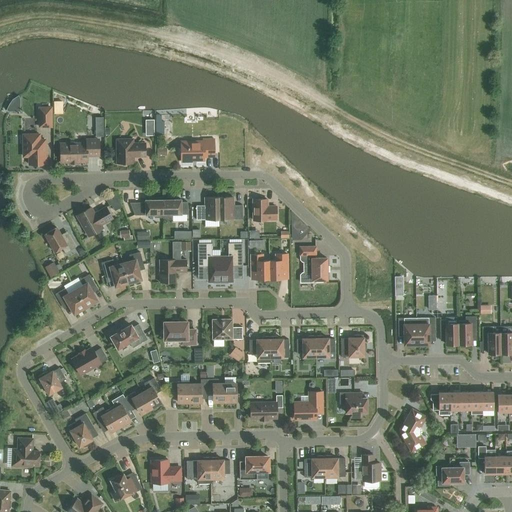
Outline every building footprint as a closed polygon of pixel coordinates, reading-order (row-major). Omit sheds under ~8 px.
[(65,103),(58,100),(54,102),(55,111),(62,110),(63,109),(65,103)] [(53,128),(53,107),(39,107),(39,128),(53,128)] [(158,121),(159,135),(167,134),(166,121),(158,121)] [(40,139),(40,134),(29,134),(29,144),(23,144),(24,156),(29,156),(29,165),(41,164),(41,159),(46,159),(45,139),(40,139)] [(133,143),(133,139),(117,139),(117,163),(133,163),(133,155),(137,155),(137,156),(145,156),(145,143),(133,143)] [(99,156),(99,140),(86,140),(87,143),(60,143),(61,162),(88,162),(87,156),(99,156)] [(214,156),(214,140),(203,140),(203,143),(195,143),(194,141),(189,142),(188,143),(188,146),(187,146),(186,148),(181,148),(181,162),(192,161),(192,160),(204,160),(204,156),(214,156)] [(167,156),(167,148),(157,148),(158,156),(167,156)] [(161,217),(164,217),(163,197),(157,198),(157,200),(145,200),(145,203),(131,203),(135,215),(155,215),(155,217),(161,217)] [(163,197),(164,217),(166,217),(172,217),(172,215),(172,214),(188,214),(188,202),(181,202),(181,199),(170,199),(170,197),(163,197)] [(220,219),(219,197),(205,197),(205,205),(196,205),(197,220),(220,219)] [(219,197),(220,219),(243,219),(242,205),(233,205),(233,197),(219,197)] [(267,207),(267,199),(253,199),(254,220),(268,220),(277,219),(276,206),(267,207)] [(113,218),(106,207),(98,211),(99,212),(95,214),(91,207),(77,216),(89,236),(103,228),(101,225),(113,218)] [(312,230),(291,210),(293,241),(302,241),(312,230)] [(63,238),(57,227),(45,234),(51,244),(50,246),(52,250),(54,250),(55,252),(62,248),(65,253),(76,247),(69,234),(63,238)] [(124,238),(124,241),(133,240),(132,235),(130,236),(129,230),(120,231),(121,238),(124,238)] [(150,232),(137,232),(137,240),(150,240),(150,232)] [(190,250),(190,242),(181,242),(181,250),(190,250)] [(198,244),(198,266),(208,266),(209,282),(213,282),(213,283),(221,283),(220,257),(220,250),(212,250),(212,243),(198,244)] [(220,257),(221,283),(228,283),(228,281),(233,281),(232,266),(243,266),(242,243),(228,243),(228,257),(220,257)] [(316,255),(316,247),(300,247),(300,255),(307,255),(307,262),(312,262),(312,265),(303,265),(303,272),(312,272),(312,280),(317,280),(317,282),(323,282),(323,280),(327,280),(327,258),(316,258),(316,255)] [(123,263),(128,283),(142,280),(138,268),(144,266),(140,252),(129,255),(131,261),(123,263)] [(252,279),(270,279),(269,261),(262,261),(262,254),(251,254),(252,279)] [(269,261),(270,279),(288,278),(287,254),(276,254),(276,260),(269,261)] [(128,283),(123,263),(115,265),(113,259),(101,263),(105,277),(112,275),(115,287),(128,283)] [(187,272),(186,260),(160,260),(160,282),(176,282),(176,272),(187,272)] [(83,285),(75,289),(86,307),(98,301),(92,290),(97,287),(89,274),(80,280),(83,285)] [(74,314),(86,307),(75,289),(68,294),(65,288),(55,294),(63,307),(68,304),(74,314)] [(493,313),(493,305),(482,306),(482,314),(493,313)] [(458,323),(459,344),(471,344),(471,332),(477,332),(476,316),(466,317),(466,321),(458,321),(458,323)] [(404,345),(417,345),(416,324),(409,324),(409,318),(398,318),(398,333),(404,333),(404,345)] [(416,324),(417,345),(429,345),(429,333),(435,333),(435,318),(423,318),(423,324),(416,324)] [(232,327),(232,319),(212,319),(213,339),(243,339),(242,327),(232,327)] [(446,344),(459,344),(458,323),(446,323),(446,320),(440,320),(440,333),(446,332),(446,344)] [(187,330),(187,322),(164,322),(164,330),(161,330),(161,338),(164,338),(164,340),(182,340),(182,344),(196,344),(195,330),(187,330)] [(148,339),(139,324),(132,327),(131,325),(123,330),(122,328),(118,331),(119,332),(111,337),(118,349),(129,342),(133,348),(148,339)] [(488,353),(501,353),(500,333),(500,326),(482,327),(482,342),(488,342),(488,353)] [(508,332),(500,333),(501,353),(511,353),(511,326),(508,326),(508,332)] [(364,344),(364,335),(354,335),(354,338),(341,338),(341,356),(364,356),(364,350),(366,350),(366,344),(364,344)] [(277,336),(270,337),(270,363),(271,363),(270,358),(289,357),(289,339),(277,339),(277,336)] [(316,357),(315,336),(308,336),(308,339),(297,339),(297,353),(303,352),(303,357),(316,357)] [(323,336),(315,336),(316,357),(335,357),(335,338),(323,339),(323,336)] [(257,363),(270,363),(270,337),(262,337),(262,340),(249,340),(249,353),(257,353),(257,363)] [(94,352),(92,348),(72,359),(81,375),(108,359),(101,348),(94,352)] [(243,354),(235,348),(229,355),(237,362),(243,354)] [(66,379),(59,367),(48,374),(47,371),(38,376),(43,384),(41,385),(44,390),(46,389),(49,394),(62,387),(60,383),(66,379)] [(148,390),(142,393),(151,408),(161,402),(156,393),(161,390),(154,378),(144,384),(148,390)] [(201,391),(207,391),(207,379),(201,379),(201,384),(189,384),(189,402),(201,402),(201,391)] [(213,402),(225,401),(225,384),(218,384),(218,379),(207,379),(207,391),(213,391),(213,402)] [(225,384),(225,401),(237,401),(236,391),(242,391),(242,379),(236,379),(236,383),(225,384)] [(189,384),(189,382),(171,382),(171,392),(177,392),(178,402),(189,402),(189,384)] [(141,414),(151,408),(142,393),(137,396),(135,392),(124,397),(127,402),(131,408),(136,405),(141,414)] [(323,411),(322,392),(309,392),(309,402),(294,402),(294,414),(293,414),(293,420),(316,419),(316,411),(323,411)] [(362,398),(362,392),(339,393),(340,404),(346,404),(346,412),(352,412),(352,417),(360,417),(360,412),(367,412),(366,398),(362,398)] [(451,415),(451,410),(451,392),(439,393),(439,398),(433,398),(433,410),(439,410),(439,415),(451,415)] [(461,392),(451,392),(451,410),(461,410),(461,392)] [(471,392),(461,392),(461,410),(471,410),(471,392)] [(483,392),(471,392),(471,410),(471,414),(483,414),(483,409),(483,392)] [(483,392),(483,409),(494,409),(494,392),(483,392)] [(498,412),(509,412),(509,394),(498,395),(498,412)] [(126,411),(131,408),(127,402),(124,397),(123,395),(112,402),(115,406),(110,408),(121,426),(131,420),(126,411)] [(283,408),(282,395),(276,395),(276,402),(251,403),(251,419),(277,419),(277,408),(283,408)] [(110,432),(121,426),(110,408),(105,411),(103,407),(93,413),(100,426),(105,423),(110,432)] [(425,417),(412,410),(401,431),(412,450),(424,443),(419,435),(420,432),(420,430),(420,428),(419,427),(425,417)] [(93,426),(86,413),(75,419),(76,422),(68,426),(73,434),(71,435),(71,438),(72,440),(74,441),(76,440),(80,447),(81,446),(82,447),(84,447),(87,446),(89,445),(90,443),(92,441),(91,440),(93,439),(87,429),(93,426)] [(477,434),(467,434),(467,447),(477,447),(477,434)] [(498,436),(497,444),(506,445),(507,437),(498,436)] [(33,439),(19,438),(18,449),(13,449),(12,465),(32,466),(32,465),(39,466),(40,452),(32,451),(33,439)] [(495,473),(495,456),(486,456),(486,446),(478,446),(478,458),(484,458),(484,474),(495,473)] [(373,463),(373,455),(362,455),(362,467),(354,467),(354,480),(362,480),(362,481),(380,480),(380,463),(373,463)] [(325,477),(324,456),(317,456),(317,459),(304,459),(304,477),(325,477)] [(332,456),(324,456),(325,477),(345,477),(345,458),(332,459),(332,456)] [(495,473),(506,473),(506,456),(495,456),(495,473)] [(203,461),(187,461),(188,479),(198,479),(198,484),(211,483),(210,457),(203,458),(203,461)] [(210,457),(211,483),(211,479),(224,478),(224,474),(230,474),(229,460),(218,460),(218,457),(210,457)] [(268,471),(268,457),(246,457),(246,461),(239,461),(240,479),(257,479),(269,479),(268,471)] [(168,469),(168,460),(152,460),(152,483),(168,483),(168,480),(180,480),(180,468),(170,468),(170,469),(168,469)] [(436,466),(436,476),(438,476),(438,486),(450,485),(450,482),(450,483),(455,482),(463,482),(463,474),(469,474),(469,462),(460,462),(460,467),(443,467),(443,466),(436,466)] [(127,481),(123,474),(111,480),(116,491),(112,493),(115,501),(132,493),(132,491),(135,489),(136,491),(142,488),(135,475),(129,478),(130,480),(127,481)] [(0,484),(0,483),(0,511),(8,511),(9,507),(10,501),(9,501),(10,491),(0,490),(0,484)] [(361,494),(361,485),(353,485),(353,494),(361,494)] [(251,497),(251,489),(238,489),(239,498),(251,497)] [(438,498),(423,489),(419,495),(434,504),(438,498)] [(95,511),(102,504),(91,495),(83,505),(77,499),(76,501),(74,500),(71,504),(72,505),(68,511),(69,511),(95,511)] [(194,495),(186,495),(186,504),(194,504),(194,495)] [(299,498),(299,510),(311,509),(310,497),(299,498)] [(184,498),(176,498),(176,508),(184,507),(184,498)]
